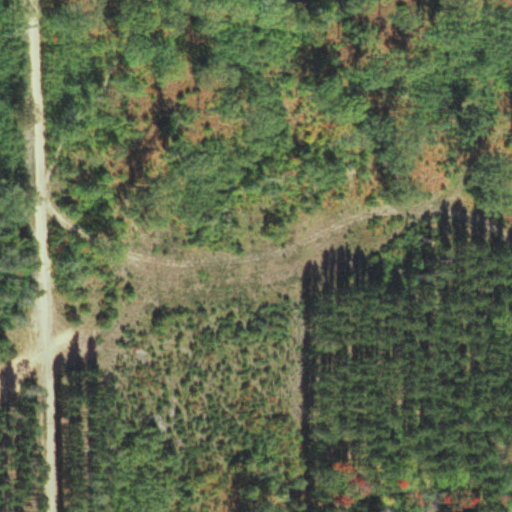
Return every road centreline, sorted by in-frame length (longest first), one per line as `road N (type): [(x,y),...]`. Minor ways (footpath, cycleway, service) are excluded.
road 1 (track): [(32,0),(49,511)]
road 2 (track): [(0,244),(141,0)]
